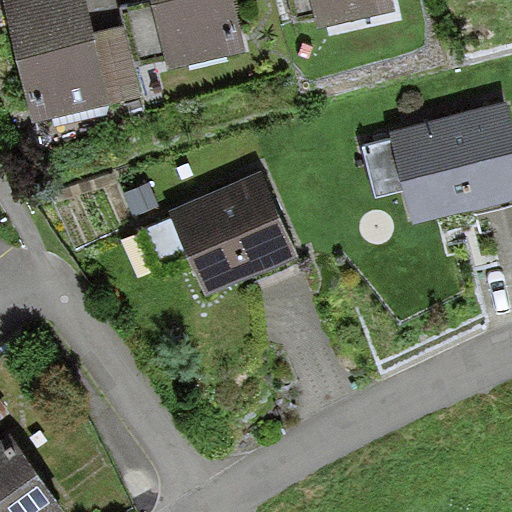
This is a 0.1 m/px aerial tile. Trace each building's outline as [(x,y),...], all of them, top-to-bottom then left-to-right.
[(83,0),(5,0),(37,122),(144,94),(136,65),(128,30),(93,38),(83,0)] [(230,0),(153,0),(155,4),(168,57),(169,66),(242,49),(230,0)] [(392,0),(314,0),(320,26),(395,10),(392,0)] [(168,57),(155,4),(124,12),(128,30),(136,65),(168,57)] [(511,129),(505,101),(391,131),(393,140),(361,148),(375,200),(400,193),(411,232),(511,205),(511,129)] [(248,179),(167,213),(202,297),(283,263),(248,179)] [(0,511),(49,511),(6,446),(0,450),(0,511)]
